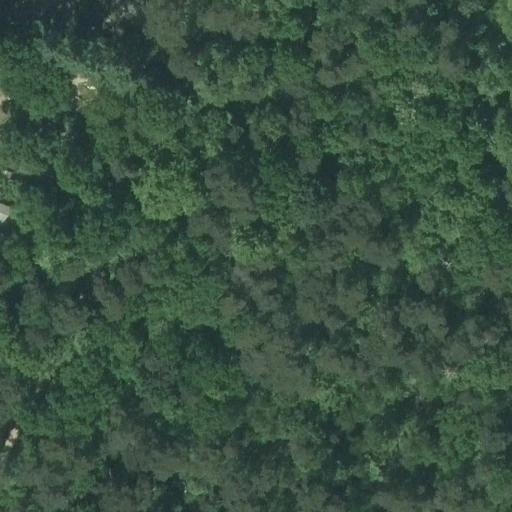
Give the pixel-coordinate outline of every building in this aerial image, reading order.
[(62,0),(53,18),(68,25),(80,0),(62,0)] [(130,0),(110,0),(108,5),(147,29),(156,15),(130,0)] [(0,38),(0,57),(1,54),(7,56),(12,43),(0,38)] [(14,152),(9,166),(49,182),(55,168),(14,152)] [(2,168),(0,173),(0,176),(9,179),(11,172),(2,168)] [(0,202),(0,218),(14,224),(20,210),(0,202)]
